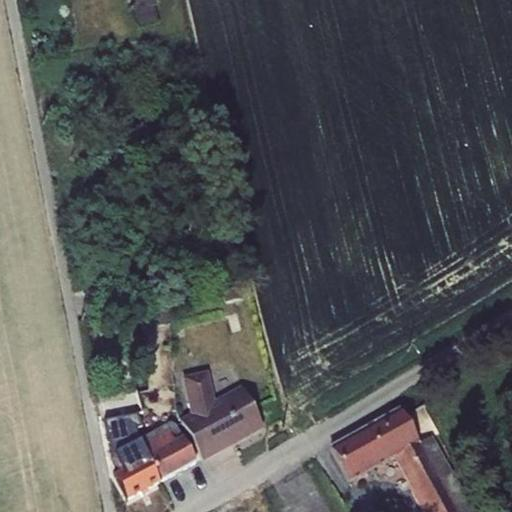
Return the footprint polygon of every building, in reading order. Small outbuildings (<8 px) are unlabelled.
[(153,0),(129,0),(132,11),(134,11),(137,28),(156,23),(153,7),(155,7),(153,0)] [(197,276),(180,281),(183,293),(223,285),(219,269),(197,275),(197,276)] [(108,289),(94,293),(99,310),(113,307),(108,289)] [(241,289),(221,293),(223,306),(244,301),(241,289)] [(145,307),(137,310),(139,330),(169,328),(167,302),(167,301),(145,307)] [(189,416),(179,421),(200,461),(218,451),(216,447),(229,440),(231,444),(261,428),(240,388),(212,404),(206,374),(181,379),(189,416)] [(452,511),(417,445),(399,412),(329,450),(349,485),(393,460),(412,494),(410,495),(418,511),(452,511)] [(149,460),(139,441),(134,431),(141,429),(137,416),(104,421),(109,456),(119,475),(149,460)] [(168,425),(139,441),(149,460),(159,483),(194,464),(173,426),(168,425)] [(471,511),(431,437),(417,445),(452,511),(471,511)] [(149,460),(119,475),(115,477),(126,500),(159,483),(149,460)]
